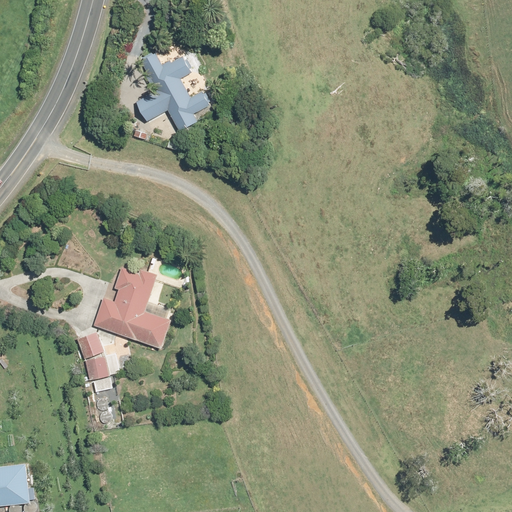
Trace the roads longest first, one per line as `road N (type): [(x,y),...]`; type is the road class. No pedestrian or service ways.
road 1 (track): [(401,511),(247,254),(209,205),(158,179),(33,145)]
road 2 (tertiary): [(93,0),(54,109),(0,189)]
